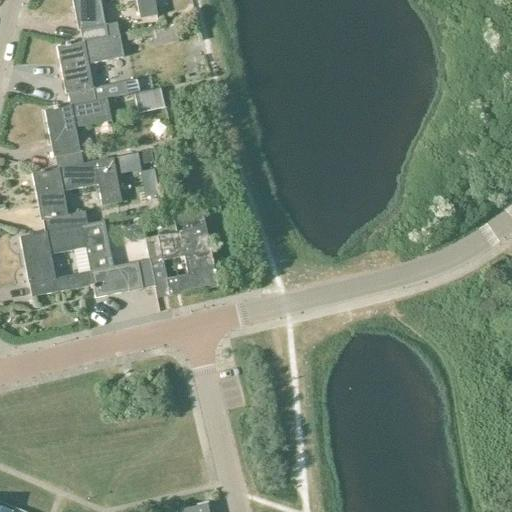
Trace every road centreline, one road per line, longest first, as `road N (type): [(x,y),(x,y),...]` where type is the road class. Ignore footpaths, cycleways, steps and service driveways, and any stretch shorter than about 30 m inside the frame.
road 1 (residential): [(192,326),(431,266),(469,249),(511,212)]
road 2 (residential): [(0,367),(192,326)]
road 3 (residential): [(238,511),(192,326)]
